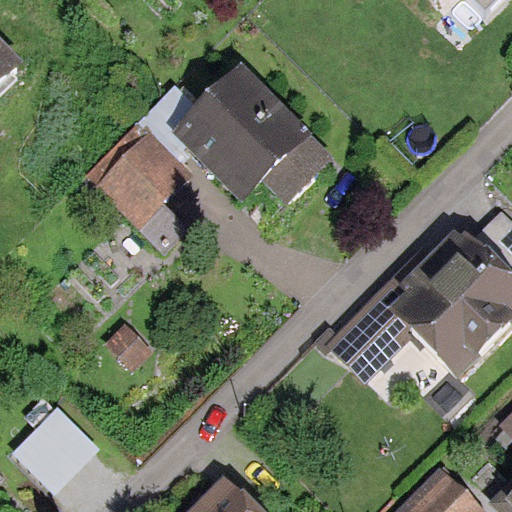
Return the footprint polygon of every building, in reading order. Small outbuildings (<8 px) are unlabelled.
[(433,0),(436,3),(439,0),(469,0),(488,19),(507,0),(433,0)] [(0,70),(11,60),(0,47),(0,70)] [(309,138),(236,65),(168,133),(240,206),(309,138)] [(511,273),(458,221),(376,304),(451,377),(511,315),(511,273)] [(64,414),(21,459),(65,501),(108,456),(64,414)] [(249,511),(218,481),(187,511),(249,511)] [(461,511),(436,487),(410,511),(461,511)]
